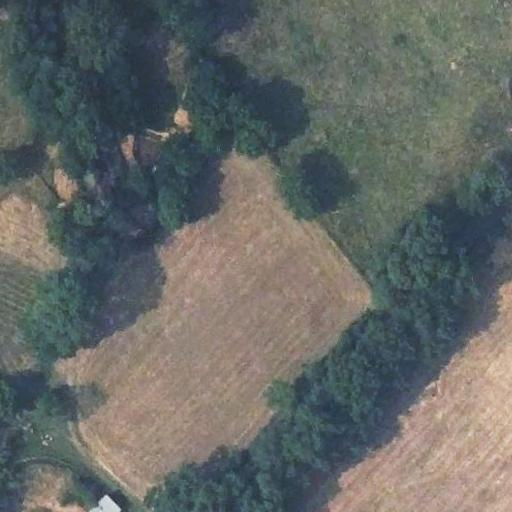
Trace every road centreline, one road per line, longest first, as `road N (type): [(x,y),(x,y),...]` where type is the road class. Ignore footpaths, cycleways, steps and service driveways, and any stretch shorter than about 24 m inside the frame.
road 1 (track): [(39,419),(102,289),(129,203),(67,0)]
road 2 (unclassified): [(222,511),(280,433),(511,195)]
road 3 (track): [(154,511),(13,399),(0,368)]
